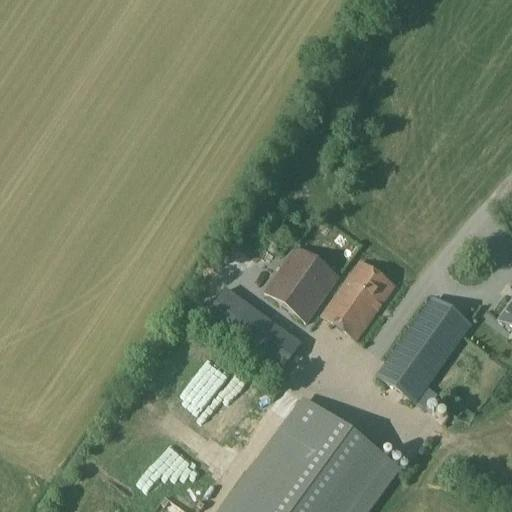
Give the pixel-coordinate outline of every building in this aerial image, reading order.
[(305,326),(338,282),(296,252),(265,296),(305,326)] [(356,343),(394,290),(359,266),(321,320),(356,343)] [(225,295),(200,330),(275,383),(300,348),(225,295)] [(511,301),(495,325),(511,336),(511,301)] [(425,412),(435,399),(422,390),(449,352),(416,328),(379,379),(425,412)] [(302,404),(223,511),(373,511),(400,476),(302,404)] [(511,443),(491,480),(511,491),(511,443)]
